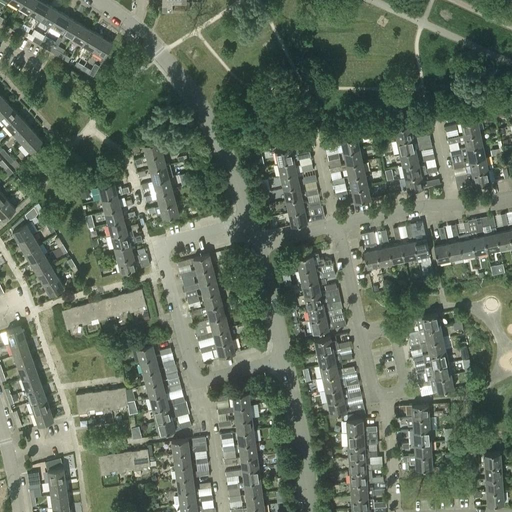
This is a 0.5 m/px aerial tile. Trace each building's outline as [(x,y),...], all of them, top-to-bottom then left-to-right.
[(23,0),(20,6),(30,13),(37,0),(23,0)] [(49,5),(40,0),(37,0),(30,13),(41,19),(49,5)] [(186,1),(185,0),(165,0),(165,1),(162,0),(162,10),(189,10),(189,1),(186,1)] [(49,5),(41,19),(52,25),(60,11),(49,5)] [(70,18),(60,11),(52,25),(62,31),(70,18)] [(70,18),(62,31),(73,37),(81,24),(70,18)] [(11,27),(19,32),(21,28),(13,24),(11,27)] [(91,30),(81,24),(73,37),(83,44),(91,30)] [(91,30),(83,44),(94,50),(102,36),(91,30)] [(32,40),(40,45),(42,41),(35,36),(32,40)] [(113,43),(102,36),(94,50),(105,56),(113,43)] [(53,52),(61,57),(64,53),(56,49),(53,52)] [(82,69),(85,66),(77,61),(75,65),(82,69)] [(91,69),(85,66),(82,69),(93,76),(99,66),(95,63),(91,69)] [(2,95),(0,96),(0,113),(10,104),(2,95)] [(18,113),(10,104),(0,113),(0,117),(6,124),(18,113)] [(459,115),(461,123),(477,119),(475,106),(442,113),(443,119),(459,115)] [(14,133),(26,122),(18,113),(6,124),(14,133)] [(394,127),(397,140),(413,136),(411,124),(415,123),(413,113),(394,117),(396,127),(394,127)] [(480,131),(477,119),(461,123),(464,135),(480,131)] [(23,142),(35,131),(26,122),(14,133),(23,142)] [(35,131),(23,142),(31,151),(43,141),(35,131)] [(464,135),(466,147),(483,144),(480,131),(464,135)] [(357,135),(341,138),(324,142),(326,148),(342,144),(344,151),(360,148),(357,135)] [(416,149),(413,136),(397,140),(400,152),(416,149)] [(144,143),(147,156),(163,152),(160,139),(144,143)] [(485,156),(483,144),(466,147),(469,159),(469,160),(485,156)] [(292,146),(275,150),(278,162),(294,159),(310,156),(311,156),(310,151),(298,153),(297,145),(294,146),(292,146)] [(0,151),(6,158),(9,155),(3,148),(0,150),(0,151)] [(344,151),(346,163),(346,164),(363,160),(360,148),(344,151)] [(402,164),(419,161),(416,149),(400,152),(402,164)] [(166,164),(163,152),(147,156),(150,168),(166,164)] [(14,160),(9,155),(6,158),(11,163),(14,160)] [(472,171),(472,172),(488,168),(485,156),(469,160),(469,159),(453,163),(454,168),(470,164),(472,171)] [(297,171),(297,172),(313,168),(312,163),(296,166),(294,159),(278,162),(281,175),(297,171)] [(346,164),(346,163),(330,167),(331,172),(347,168),(349,176),(365,172),(363,160),(346,164)] [(421,174),(426,173),(437,170),(436,165),(425,167),(424,164),(420,165),(419,161),(402,164),(405,177),(421,173),(421,174)] [(166,164),(150,168),(153,180),(169,176),(166,164)] [(8,166),(5,169),(10,174),(13,171),(8,166)] [(491,181),(488,168),(472,172),(472,171),(455,175),(457,180),(468,178),(471,181),(472,185),(491,181)] [(189,171),(179,174),(182,185),(192,182),(189,171)] [(283,187),(300,184),(298,178),(297,172),(297,171),(281,175),(283,187)] [(365,172),(349,176),(351,188),(368,185),(365,172)] [(408,189),(424,186),(440,183),(439,177),(423,181),(421,174),(421,173),(405,177),(408,189)] [(173,188),(169,176),(153,180),(156,193),(173,188)] [(24,184),(18,177),(15,180),(21,187),(24,184)] [(98,185),(102,198),(118,194),(115,181),(98,185)] [(24,184),(21,187),(26,192),(29,189),(24,184)] [(302,196),(318,193),(317,188),(301,191),(300,184),(283,187),(286,199),(302,196)] [(371,197),(368,185),(351,188),(354,201),(371,197)] [(176,200),(173,188),(156,193),(160,205),(176,200)] [(121,206),(118,194),(102,198),(105,210),(121,206)] [(286,199),(289,212),(305,208),(305,209),(321,205),(320,200),(309,202),(303,201),(302,196),(286,199)] [(8,199),(0,206),(0,214),(4,220),(16,209),(8,199)] [(179,213),(176,200),(160,205),(163,217),(179,213)] [(105,210),(108,222),(124,218),(121,206),(105,210)] [(291,224),(307,221),(324,218),(322,212),(306,216),(305,209),(305,208),(289,212),(291,224)] [(47,225),(51,223),(46,215),(42,218),(47,225)] [(128,230),(124,218),(108,222),(111,235),(128,230)] [(475,219),(478,230),(483,229),(481,218),(475,219)] [(13,230),(19,241),(33,233),(26,222),(13,230)] [(51,232),(55,230),(51,223),(47,225),(51,232)] [(404,259),(417,256),(413,240),(412,234),(413,235),(410,223),(405,224),(408,241),(401,242),(404,259)] [(500,248),(511,245),(511,243),(509,229),(497,231),(500,248)] [(114,247),(131,242),(128,230),(111,235),(106,237),(109,248),(114,247)] [(487,250),(500,248),(497,231),(484,234),(487,250)] [(39,244),(33,233),(19,241),(25,252),(39,244)] [(475,253),(487,250),(484,234),(471,237),(475,253)] [(59,246),(63,243),(59,236),(55,239),(59,246)] [(426,237),(413,240),(417,256),(429,253),(426,237)] [(463,256),(475,253),(471,237),(459,239),(463,256)] [(450,258),(463,256),(459,239),(447,242),(450,258)] [(134,255),(131,242),(114,247),(118,259),(134,255)] [(392,261),(404,259),(401,242),(389,245),(392,261)] [(437,261),(450,258),(447,242),(434,245),(437,261)] [(63,243),(59,246),(63,253),(67,251),(63,243)] [(25,252),(32,262),(45,254),(39,244),(25,252)] [(380,264),(392,261),(389,245),(376,248),(380,264)] [(367,267),(380,264),(376,248),(363,250),(367,267)] [(193,257),(197,269),(213,265),(209,252),(193,257)] [(297,256),(299,269),(316,265),(316,266),(332,263),(331,257),(325,259),(324,256),(320,257),(319,252),(297,256)] [(51,265),(45,254),(32,262),(38,273),(51,265)] [(134,255),(118,259),(121,271),(149,264),(147,259),(139,262),(138,259),(137,258),(136,254),(134,255)] [(75,264),(71,257),(67,260),(71,267),(75,264)] [(191,263),(190,258),(177,261),(179,267),(191,263)] [(491,272),(502,271),(501,263),(490,264),(491,272)] [(75,264),(71,267),(76,274),(80,272),(75,264)] [(38,273),(44,283),(58,275),(51,265),(38,273)] [(216,277),(213,265),(197,269),(200,281),(200,282),(216,277)] [(316,265),(299,269),(302,282),(319,278),(334,275),(333,270),(323,272),(323,271),(322,271),(322,270),(321,270),(320,270),(319,270),(317,270),(316,266),(316,265)] [(193,275),(191,270),(180,273),(182,279),(193,275)] [(64,286),(58,275),(44,283),(51,294),(64,286)] [(219,289),(216,277),(200,282),(200,281),(184,286),(185,291),(201,286),(203,294),(219,289)] [(290,277),(283,279),(285,286),(292,284),(290,277)] [(305,294),(321,290),(319,278),(302,282),(305,294)] [(142,287),(126,291),(130,308),(130,311),(139,309),(139,306),(146,304),(142,287)] [(203,294),(206,306),(223,302),(219,289),(203,294)] [(321,290),(305,294),(307,306),(324,303),(321,290)] [(123,310),(130,308),(126,291),(110,295),(114,312),(114,313),(114,315),(123,313),(123,310)] [(107,314),(114,313),(114,312),(110,295),(94,299),(98,317),(99,319),(107,317),(107,314)] [(199,300),(198,295),(187,298),(188,303),(199,300)] [(98,317),(94,299),(78,304),(82,321),(83,324),(92,321),(91,319),(98,317)] [(208,311),(209,318),(210,319),(226,314),(223,302),(206,306),(190,310),(192,315),(208,311)] [(327,315),(342,312),(341,307),(325,310),(324,303),(307,306),(310,318),(327,315)] [(75,323),(82,321),(78,304),(62,308),(67,328),(76,325),(75,323)] [(240,323),(247,321),(245,311),(237,312),(240,323)] [(438,312),(422,316),(405,319),(406,325),(423,321),(424,328),(424,329),(441,325),(438,312)] [(211,323),(213,330),(213,331),(229,326),(226,314),(210,319),(209,318),(193,322),(195,328),(211,323)] [(329,328),(335,326),(345,324),(344,319),(334,321),(333,318),(328,320),(327,315),(310,318),(313,331),(329,328)] [(301,329),(299,322),(295,323),(293,323),(295,333),(296,333),(297,337),(298,336),(305,335),(304,329),(301,329)] [(6,330),(10,343),(26,337),(22,325),(6,330)] [(424,328),(419,329),(408,332),(409,337),(419,335),(420,338),(426,337),(427,341),(443,338),(441,325),(424,329),(424,328)] [(232,339),(229,326),(213,331),(213,330),(207,331),(207,332),(197,335),(198,340),(214,336),(216,343),(232,339)] [(315,339),(317,352),(334,348),(334,349),(349,345),(348,340),(337,343),(336,339),(332,340),(331,336),(315,339)] [(30,349),(26,337),(10,343),(14,354),(30,349)] [(446,350),(443,338),(427,341),(411,345),(411,350),(421,347),(422,350),(429,349),(430,353),(446,350)] [(236,351),(232,339),(216,343),(200,347),(201,352),(217,348),(219,356),(236,351)] [(137,347),(140,360),(156,355),(153,343),(137,347)] [(172,351),(170,346),(159,349),(161,354),(172,351)] [(317,352),(320,364),(336,361),(352,358),(351,353),(341,355),(340,351),(335,353),(334,349),(334,348),(317,352)] [(14,354),(18,366),(34,360),(30,349),(14,354)] [(432,365),(432,366),(449,362),(446,350),(430,353),(413,357),(414,362),(425,359),(431,362),(432,365)] [(159,367),(156,355),(140,360),(143,372),(159,367)] [(175,363),(174,358),(163,361),(164,366),(175,363)] [(38,372),(34,360),(18,366),(22,377),(38,372)] [(323,377),(339,373),(355,370),(353,365),(338,368),(336,361),(320,364),(323,377)] [(451,374),(449,362),(432,366),(432,365),(416,369),(417,374),(428,371),(429,371),(434,373),(435,378),(451,374)] [(146,384),(163,379),(159,367),(143,372),(146,384)] [(178,376),(177,371),(166,373),(167,379),(178,376)] [(22,377),(26,389),(42,384),(38,372),(22,377)] [(339,373),(323,377),(325,389),(342,385),(342,386),(357,382),(356,377),(345,379),(345,376),(340,377),(339,373)] [(438,391),(454,387),(451,374),(435,378),(438,391)] [(166,391),(163,379),(146,384),(150,396),(166,391)] [(180,383),(169,386),(171,391),(182,388),(180,383)] [(46,395),(42,384),(26,389),(30,401),(46,395)] [(343,390),(342,386),(342,385),(325,389),(328,401),(344,398),(360,395),(359,389),(348,392),(347,389),(343,390)] [(126,386),(109,388),(111,405),(111,408),(120,407),(120,404),(128,403),(126,386)] [(103,407),(111,405),(109,388),(93,390),(95,408),(94,408),(95,410),(104,409),(103,407)] [(76,393),(79,413),(87,411),(87,409),(94,408),(95,408),(93,390),(76,393)] [(234,406),(251,403),(249,390),(232,393),(234,406)] [(150,396),(153,408),(169,404),(166,391),(150,396)] [(30,401),(34,412),(50,407),(46,395),(30,401)] [(183,395),(172,398),(174,403),(185,400),(183,395)] [(328,401),(331,414),(347,410),(363,407),(361,402),(346,405),(344,398),(328,401)] [(252,416),(251,403),(234,406),(217,408),(218,413),(235,411),(236,418),(252,416)] [(412,404),(406,404),(399,405),(400,410),(407,409),(407,412),(412,412),(412,417),(429,416),(428,403),(412,404)] [(172,416),(169,404),(153,408),(156,420),(172,416)] [(54,419),(50,407),(34,412),(38,424),(54,419)] [(187,407),(176,410),(177,415),(188,412),(187,407)] [(156,420),(159,433),(180,427),(191,424),(190,419),(179,422),(178,419),(173,420),(172,416),(156,420)] [(252,416),(236,418),(238,431),(254,429),(252,416)] [(430,428),(429,416),(412,417),(407,417),(400,417),(401,423),(407,422),(408,425),(413,425),(413,429),(430,428)] [(346,419),(347,432),(364,431),(363,418),(356,418),(348,419),(346,419)] [(139,425),(131,425),(131,436),(139,436),(139,425)] [(445,440),(450,439),(453,439),(452,427),(449,427),(444,427),(445,440)] [(431,441),(430,428),(413,429),(401,430),(401,435),(408,435),(409,442),(414,442),(431,441)] [(254,429),(238,431),(239,443),(256,441),(254,429)] [(364,438),(364,431),(347,432),(348,445),(364,444),(376,443),(376,437),(364,438)] [(171,440),(173,453),(190,450),(188,438),(171,440)] [(257,454),(256,441),(239,443),(241,456),(257,454)] [(414,442),(415,454),(415,455),(431,453),(431,441),(414,442)] [(364,444),(348,445),(348,457),(365,456),(377,455),(377,450),(365,451),(364,444)] [(148,447),(131,449),(133,467),(133,470),(143,468),(142,466),(150,465),(149,455),(148,447)] [(126,468),(133,467),(131,449),(115,452),(117,469),(117,472),(126,471),(126,468)] [(191,463),(190,450),(173,453),(175,465),(191,463)] [(500,451),(478,453),(472,453),(472,458),(478,458),(479,465),(484,465),(501,464),(500,451)] [(109,470),(117,469),(115,452),(98,454),(101,474),(110,473),(109,470)] [(432,466),(431,453),(415,455),(415,454),(403,455),(403,460),(410,460),(410,463),(415,463),(415,467),(432,466)] [(243,469),(259,467),(257,454),(241,456),(243,468),(243,469)] [(366,469),(371,468),(382,468),(382,462),(366,463),(365,456),(348,457),(349,470),(366,469)] [(45,461),(47,468),(62,464),(61,457),(45,461)] [(175,465),(176,478),(193,475),(193,476),(209,474),(209,469),(192,471),(191,463),(175,465)] [(502,477),(501,464),(484,465),(485,478),(502,477)] [(47,469),(49,482),(65,480),(64,467),(47,469)] [(261,479),(259,467),(243,469),(243,468),(226,471),(226,476),(243,474),(244,481),(261,479)] [(371,476),(371,468),(366,469),(349,470),(350,483),(367,482),(367,481),(383,480),(383,475),(371,476)] [(193,476),(193,475),(176,478),(178,490),(195,488),(193,476)] [(485,478),(486,491),(503,489),(502,477),(485,478)] [(262,492),(261,479),(244,481),(227,483),(228,488),(245,486),(246,494),(262,492)] [(67,492),(65,480),(49,482),(51,494),(67,492)] [(367,489),(367,482),(350,483),(351,495),(368,494),(384,493),(384,488),(367,489)] [(178,490),(180,503),(196,501),(195,488),(178,490)] [(503,502),(503,489),(486,491),(487,503),(503,502)] [(67,492),(51,494),(52,506),(68,504),(67,492)] [(262,492),(246,494),(248,507),(264,504),(262,492)] [(351,495),(352,508),(369,507),(373,506),(385,506),(384,500),(373,501),(373,498),(368,499),(368,494),(351,495)] [(197,505),(196,501),(180,503),(180,511),(209,511),(214,511),(214,506),(202,507),(202,506),(201,505),(200,505),(197,505)]
